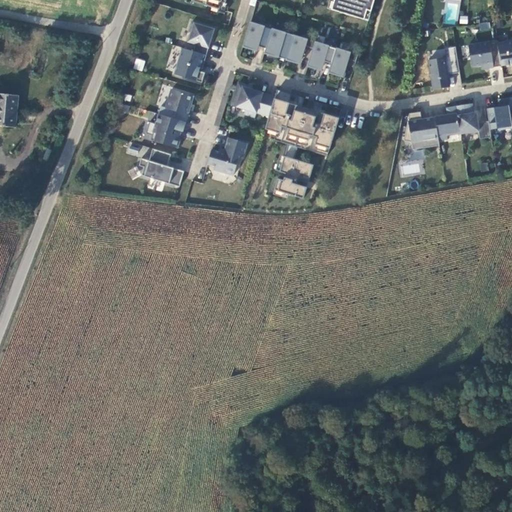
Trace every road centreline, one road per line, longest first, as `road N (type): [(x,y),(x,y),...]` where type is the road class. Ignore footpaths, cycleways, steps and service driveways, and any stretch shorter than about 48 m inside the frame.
road 1 (unclassified): [(0,332),(125,0)]
road 2 (residential): [(511,86),(372,106),(228,64)]
